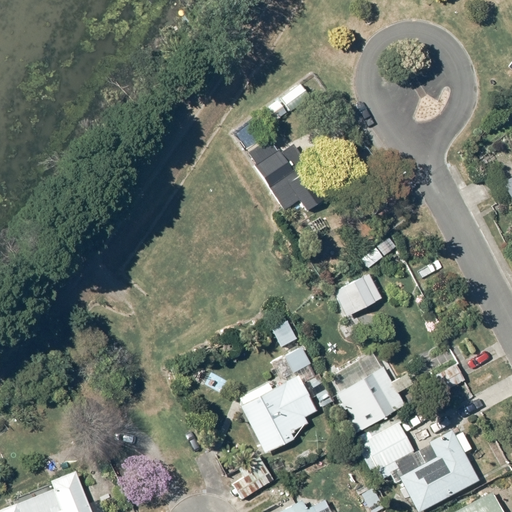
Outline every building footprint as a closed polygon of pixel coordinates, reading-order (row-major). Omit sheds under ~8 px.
[(302,82),(262,109),(272,124),(312,97),(302,82)] [(292,123),(246,151),(280,209),(298,199),(306,212),(335,194),(292,123)] [(511,177),(502,183),(511,200),(511,177)] [(380,297),(366,271),(330,289),(344,315),(380,297)] [(286,319),(270,327),(279,344),(294,336),(286,319)] [(313,372),(300,346),(284,354),(293,374),(238,401),(263,451),(289,438),(286,432),(304,423),(301,417),(315,410),(300,379),(313,372)] [(369,348),(330,370),(326,372),(336,391),(333,393),(346,415),(341,418),(350,433),(400,405),(369,348)] [(230,376),(211,370),(206,387),(225,393),(230,376)] [(407,408),(352,437),(375,482),(386,476),(392,486),(401,481),(417,511),(419,511),(480,480),(464,448),(471,445),(461,427),(447,434),(443,427),(422,437),(407,408)] [(260,453),(238,465),(235,466),(225,447),(214,453),(239,500),(275,481),(260,453)] [(50,488),(0,506),(0,511),(91,511),(75,468),(47,478),(50,488)] [(501,511),(489,487),(438,511),(501,511)] [(317,511),(307,491),(266,511),(317,511)]
